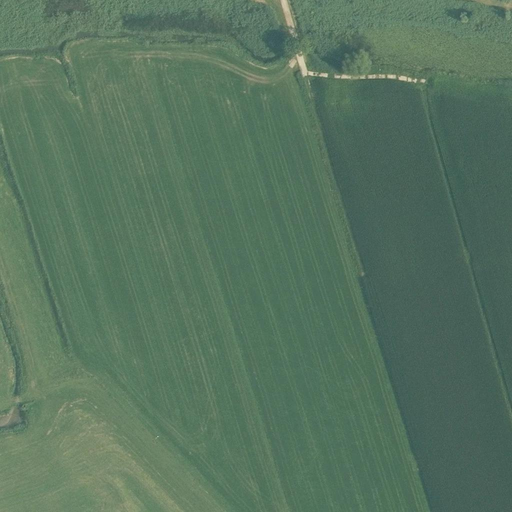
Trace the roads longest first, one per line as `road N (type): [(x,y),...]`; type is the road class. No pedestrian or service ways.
road 1 (track): [(365,275),(305,75)]
road 2 (track): [(0,259),(35,392)]
road 3 (track): [(426,83),(305,75)]
